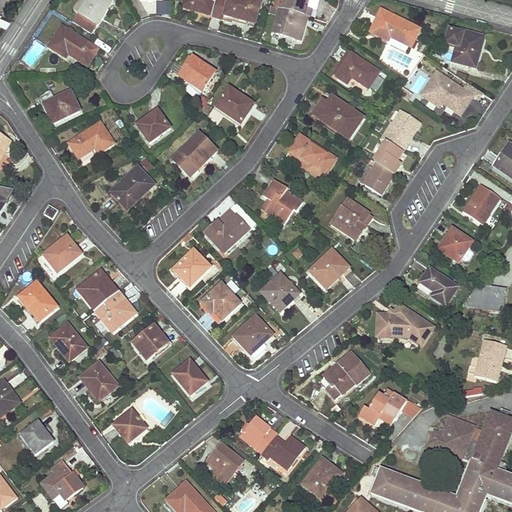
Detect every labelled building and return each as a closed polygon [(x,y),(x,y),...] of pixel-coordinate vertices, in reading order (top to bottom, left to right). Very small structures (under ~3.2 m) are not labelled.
[(111,0),(87,0),(78,15),(73,24),(92,35),(113,1),(111,0)] [(81,0),(74,12),(78,15),(87,0),(81,0)] [(184,0),(183,9),(211,17),(216,0),(184,0)] [(224,17),(229,0),(228,0),(216,0),(211,17),(223,20),(224,17)] [(258,15),(261,4),(246,0),(228,0),(229,0),(224,17),(234,20),(252,25),(255,14),(258,15)] [(283,11),(286,0),(276,0),(274,8),(281,10),(283,11)] [(286,0),(283,11),(308,18),(310,18),(313,10),(305,8),(307,0),(286,0)] [(315,11),(318,0),(316,0),(307,0),(305,8),(313,10),(315,11)] [(281,36),(301,42),(308,18),(283,11),(281,10),(274,34),(281,36)] [(391,37),(393,38),(392,40),(410,49),(420,31),(381,12),(370,34),(388,43),(390,39),(391,37)] [(0,24),(6,27),(9,22),(0,18),(0,24)] [(61,28),(48,48),(65,59),(68,55),(87,67),(97,51),(61,28)] [(461,31),(460,34),(450,31),(446,46),(456,49),(452,61),(476,68),(484,38),(461,31)] [(348,54),(333,76),(337,78),(347,65),(352,56),(348,54)] [(384,80),(378,76),(380,74),(352,56),(347,65),(337,78),(347,85),(352,79),(369,90),(371,87),(377,91),(384,80)] [(180,79),(193,60),(190,57),(182,69),(177,77),(180,79)] [(425,70),(431,62),(424,58),(419,66),(425,70)] [(191,86),(202,94),(215,74),(193,60),(180,79),(189,85),(191,86)] [(177,77),(182,69),(176,64),(171,72),(177,77)] [(463,91),(437,73),(421,96),(439,109),(443,104),(460,116),(473,98),(478,101),(483,95),(467,85),(463,91)] [(191,86),(189,85),(186,91),(199,100),(202,94),(191,86)] [(254,106),(229,90),(216,110),(241,126),(254,106)] [(399,93),(398,95),(407,102),(411,96),(402,90),(399,93)] [(38,98),(43,109),(45,107),(54,126),(80,113),(71,94),(56,101),(52,92),(38,98)] [(202,111),(206,106),(209,101),(203,97),(196,108),(202,111)] [(364,120),(333,99),(329,105),(325,110),(319,120),(349,141),(364,120)] [(323,102),(313,117),(319,120),(325,110),(329,105),(323,102)] [(201,113),(204,114),(206,116),(211,109),(206,106),(202,111),(201,113)] [(171,130),(158,112),(136,127),(150,146),(171,130)] [(387,143),(403,153),(408,146),(406,145),(411,137),(413,138),(421,125),(401,112),(393,125),(392,124),(382,140),(387,143)] [(80,160),(94,151),(98,156),(115,145),(101,125),(70,145),(80,160)] [(215,151),(207,144),(200,136),(173,162),(189,178),(215,151)] [(13,162),(2,160),(0,159),(0,153),(7,142),(0,137),(0,170),(7,172),(13,162)] [(310,165),(309,166),(306,170),(323,181),(336,161),(301,138),(290,154),(306,165),(307,163),(308,164),(310,165)] [(0,159),(2,160),(12,146),(7,142),(0,153),(0,159)] [(374,163),(377,165),(394,176),(399,168),(396,166),(397,163),(403,153),(387,143),(374,163)] [(511,179),(511,146),(509,145),(494,167),(511,179)] [(140,165),(150,173),(154,168),(145,160),(140,165)] [(372,162),(358,183),(363,186),(377,165),(374,163),(372,162)] [(395,176),(394,176),(377,165),(363,186),(381,197),(395,176)] [(151,195),(149,192),(155,187),(138,169),(112,194),(131,214),(151,195)] [(286,193),(288,191),(274,182),(263,198),(268,201),(269,202),(271,200),(273,201),(265,214),(284,227),(294,212),(296,214),(303,204),(286,193)] [(500,200),(480,187),(463,213),(483,226),(500,200)] [(0,212),(5,205),(14,192),(0,189),(0,212)] [(268,201),(261,211),(265,214),(273,201),(271,200),(269,202),(268,201)] [(364,231),(361,229),(370,217),(348,202),(331,226),(356,243),(364,231)] [(509,216),(511,212),(511,207),(508,205),(503,211),(509,216)] [(230,213),(214,228),(219,234),(236,219),(230,213)] [(370,217),(361,229),(364,231),(373,219),(370,217)] [(205,236),(217,249),(219,248),(225,254),(249,232),(236,219),(219,234),(214,228),(205,236)] [(446,241),(439,251),(459,264),(473,244),(453,231),(446,241)] [(191,238),(189,237),(187,235),(182,240),(185,244),(191,238)] [(81,257),(67,239),(44,257),(58,275),(81,257)] [(219,248),(217,249),(224,256),(225,254),(219,248)] [(337,277),(339,275),(342,277),(349,270),(331,251),(315,266),(318,269),(311,275),(324,289),(337,277)] [(187,273),(181,279),(191,288),(210,269),(194,253),(180,266),(187,273)] [(213,267),(220,273),(224,270),(214,260),(212,262),(215,265),(213,267)] [(473,262),(466,267),(473,276),(480,270),(473,262)] [(181,279),(187,273),(180,266),(174,272),(181,279)] [(311,275),(318,269),(315,266),(309,273),(311,275)] [(432,298),(445,307),(458,289),(430,270),(421,283),(435,293),(432,298)] [(95,313),(118,294),(101,273),(78,292),(95,313)] [(337,277),(324,289),(326,292),(342,277),(339,275),(337,277)] [(280,314),(300,296),(281,276),(261,294),(280,314)] [(30,308),(35,313),(42,321),(57,308),(38,284),(20,299),(27,307),(28,305),(30,308)] [(214,313),(212,315),(221,324),(241,305),(222,285),(202,304),(209,311),(210,309),(213,312),(214,313)] [(505,291),(477,287),(476,289),(463,307),(501,313),(505,291)] [(135,316),(118,294),(95,313),(112,334),(124,325),(135,316)] [(378,317),(377,338),(392,338),(392,336),(405,337),(420,347),(432,330),(399,308),(395,314),(393,317),(387,317),(378,317)] [(265,340),(266,342),(272,337),(256,319),(234,339),(250,357),(251,356),(263,345),(262,343),(263,342),(265,340)] [(61,350),(66,356),(71,362),(87,350),(69,326),(51,340),(60,351),(61,350)] [(147,362),(157,354),(168,345),(154,328),(133,344),(147,362)] [(483,343),(473,379),(495,385),(498,373),(495,372),(496,368),(499,369),(505,349),(483,343)] [(263,345),(251,356),(254,359),(255,359),(266,350),(266,348),(263,345)] [(121,355),(116,348),(112,351),(117,358),(121,355)] [(66,356),(61,350),(60,351),(70,363),(71,362),(66,356)] [(326,391),(335,402),(355,386),(356,387),(369,376),(352,355),(338,367),(340,369),(338,371),(325,382),(330,388),(326,391)] [(191,397),(199,390),(207,384),(190,362),(174,376),(191,397)] [(100,365),(81,380),(86,387),(88,385),(90,387),(102,401),(118,388),(100,365)] [(338,367),(319,382),(326,391),(330,388),(325,382),(338,371),(340,369),(338,367)] [(0,418),(0,415),(8,410),(17,403),(3,384),(0,386),(0,419),(1,420),(0,418)] [(90,387),(88,385),(86,387),(100,403),(102,401),(90,387)] [(395,423),(406,404),(386,392),(383,399),(377,396),(369,410),(364,408),(358,417),(375,427),(379,420),(382,414),(385,416),(394,422),(395,423)] [(8,410),(0,415),(0,418),(1,420),(19,406),(17,403),(8,410)] [(337,405),(331,410),(335,415),(341,410),(337,405)] [(132,412),(114,427),(129,445),(147,430),(132,412)] [(511,479),(497,473),(511,434),(511,422),(506,420),(500,418),(491,414),(479,445),(471,442),(476,429),(450,418),(444,432),(441,430),(439,435),(434,433),(428,447),(471,464),(457,500),(374,468),(370,478),(377,481),(371,495),(412,511),(481,511),(487,498),(511,508),(511,479)] [(379,420),(391,427),(394,422),(385,416),(382,414),(379,420)] [(264,453),(276,438),(277,436),(256,420),(240,440),(261,456),(264,453)] [(35,457),(44,450),(53,444),(45,434),(38,424),(20,437),(35,457)] [(147,430),(129,445),(130,447),(149,433),(147,430)] [(283,443),(276,438),(264,453),(270,458),(288,472),(306,449),(290,438),(285,445),(283,447),(281,445),(283,443)] [(82,448),(76,441),(68,447),(71,450),(76,446),(79,450),(82,448)] [(217,475),(214,479),(225,488),(243,465),(221,447),(206,465),(214,472),(217,475)] [(264,453),(261,456),(268,461),(270,458),(264,453)] [(326,487),(324,486),(326,484),(332,489),(342,476),(323,460),(303,485),(317,498),(326,487)] [(42,485),(54,501),(60,511),(68,505),(66,502),(83,490),(77,481),(73,476),(71,474),(63,463),(51,472),(54,476),(42,485)] [(361,485),(369,488),(372,479),(364,476),(361,485)] [(0,501),(0,502),(3,505),(14,497),(0,478),(0,501)] [(272,492),(277,486),(271,481),(267,487),(272,492)] [(210,511),(211,511),(186,484),(166,502),(175,511),(210,511)] [(324,486),(326,487),(317,498),(322,501),(332,489),(326,484),(324,486)] [(0,510),(16,500),(14,497),(3,505),(0,502),(0,501),(0,510)] [(373,511),(361,500),(350,511),(373,511)]
